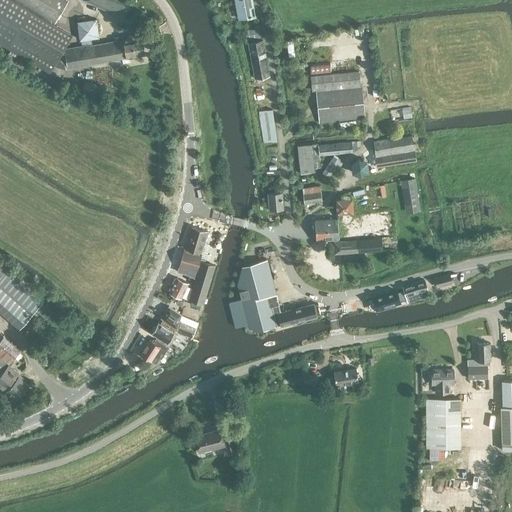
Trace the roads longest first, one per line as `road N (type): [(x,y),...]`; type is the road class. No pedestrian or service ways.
road 1 (unclassified): [(0,479),(66,460),(204,384),(339,342)]
road 2 (tertiary): [(184,204),(166,265),(116,363),(66,403),(0,435)]
road 3 (unclassified): [(278,240),(288,223),(286,186),(259,0)]
road 4 (tertiary): [(184,204),(184,76),(174,24),(157,0)]
road 5 (unclassified): [(331,298),(511,256)]
road 6 (unclassified): [(511,303),(339,342)]
